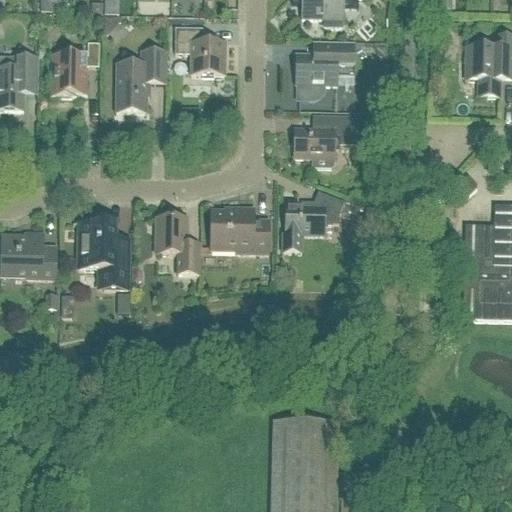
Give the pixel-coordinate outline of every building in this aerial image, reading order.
[(301,0),(301,24),(342,25),(342,2),(357,3),(357,0),(301,0)] [(202,48),(202,34),(174,33),(174,60),(190,60),(190,82),(224,82),(224,48),(202,48)] [(477,86),(477,103),(499,103),(500,85),(498,85),(499,74),(511,74),(511,43),(499,43),(499,54),(465,53),(464,85),(477,86)] [(312,47),(312,61),(295,61),(295,90),(297,90),(297,105),(311,105),(315,105),(318,103),(320,101),(322,98),(322,94),(322,90),(336,91),(336,73),(349,73),(350,48),(312,47)] [(53,76),(52,101),(48,101),(48,102),(75,103),(75,101),(86,101),(86,100),(84,100),(85,72),(98,72),(98,49),(87,48),(87,61),(50,60),(50,62),(52,62),(52,76),(53,76)] [(115,119),(145,119),(145,103),(148,103),(148,89),(164,90),(165,58),(141,57),(140,71),(116,71),(115,119)] [(0,115),(22,116),(23,90),(37,90),(37,63),(14,62),(14,63),(0,62),(0,115)] [(313,173),(330,174),(333,171),(333,151),(354,151),(355,122),(320,122),(320,136),(294,135),(293,164),(310,164),(310,170),(313,173)] [(457,192),(467,203),(476,194),(476,190),(468,181),(457,192)] [(281,258),(301,259),(301,240),(322,239),(323,228),(338,230),(338,220),(343,208),(317,197),(313,208),(313,214),(284,213),(284,240),(282,240),(281,258)] [(462,319),(462,326),(511,327),(511,212),(494,212),(493,232),(464,231),(462,319)] [(253,226),(253,214),(224,214),(224,218),(210,217),(210,255),(235,255),(235,259),(267,260),(268,226),(253,226)] [(177,260),(177,280),(198,281),(199,253),(185,253),(185,225),(156,224),(156,260),(177,260)] [(77,275),(103,276),(103,295),(127,296),(127,262),(113,261),(114,229),(78,229),(77,275)] [(0,268),(0,279),(26,280),(26,285),(54,286),(55,253),(41,253),(41,240),(25,240),(25,243),(1,242),(0,268)] [(270,511),(334,511),(337,430),(273,428),(270,511)]
